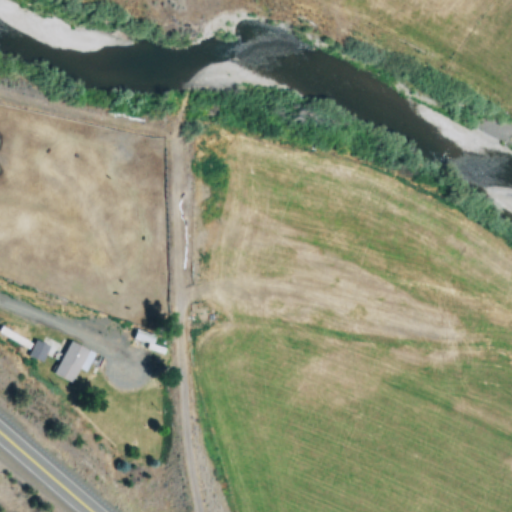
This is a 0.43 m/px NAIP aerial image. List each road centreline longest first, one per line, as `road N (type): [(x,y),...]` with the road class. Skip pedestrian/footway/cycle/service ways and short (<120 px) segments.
road 1 (track): [(200,511),(177,142)]
road 2 (primary): [(97,511),(0,428)]
